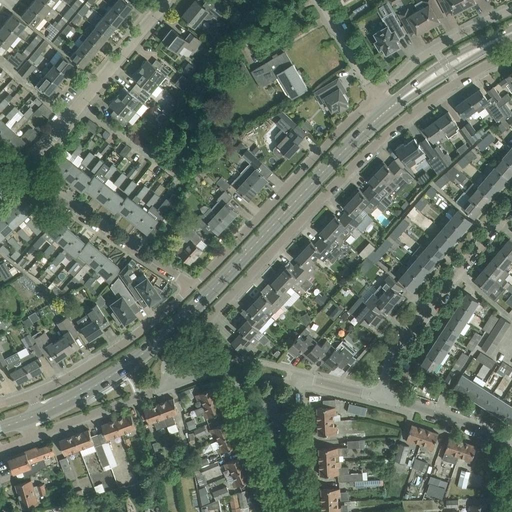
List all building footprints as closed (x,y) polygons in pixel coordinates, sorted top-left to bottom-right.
[(42,17),(51,7),(42,0),(33,0),(29,6),(42,17)] [(82,0),(76,0),(70,7),(75,11),(83,1),(82,0)] [(123,0),(114,0),(116,1),(111,6),(112,7),(124,17),(132,7),(123,0)] [(210,18),(213,16),(218,20),(225,11),(211,0),(207,0),(202,6),(196,0),(183,16),(188,20),(190,22),(195,26),(202,17),(206,18),(210,18)] [(418,10),(429,29),(440,23),(433,11),(439,8),(434,0),(422,0),(425,6),(418,10)] [(465,10),(459,0),(438,0),(442,6),(447,3),(453,16),(465,10)] [(459,0),(465,10),(476,4),(474,0),(459,0)] [(77,13),(82,16),(89,8),(84,4),(77,13)] [(34,27),(42,17),(29,6),(20,16),(34,27)] [(67,21),(75,11),(70,7),(62,17),(67,21)] [(115,27),(124,17),(112,7),(103,17),(115,27)] [(429,29),(418,10),(411,14),(408,8),(398,14),(406,27),(411,24),(418,36),(429,29)] [(4,24),(17,35),(26,25),(12,13),(4,24)] [(75,25),(82,16),(77,13),(70,21),(75,25)] [(352,21),(357,18),(354,13),(349,16),(352,21)] [(393,13),(383,18),(387,26),(374,33),(378,40),(375,41),(380,49),(383,47),(387,54),(388,53),(389,54),(394,51),(393,50),(400,46),(396,40),(405,34),(393,13)] [(59,31),(67,21),(62,17),(57,23),(55,21),(52,25),(54,26),(54,27),(59,31)] [(107,37),(115,27),(103,17),(95,27),(107,37)] [(0,37),(9,45),(17,35),(4,24),(0,27),(0,37)] [(65,36),(72,28),(68,24),(61,32),(65,36)] [(50,41),(59,31),(54,27),(45,37),(50,41)] [(99,47),(107,37),(95,27),(87,37),(99,47)] [(163,37),(165,38),(163,40),(167,43),(169,45),(169,44),(179,52),(178,51),(184,43),(193,51),(201,41),(191,33),(186,40),(172,29),(169,33),(168,31),(163,37)] [(57,46),(65,36),(61,32),(52,43),(57,46)] [(82,33),(78,38),(83,42),(78,47),(90,57),(99,47),(87,37),(82,33)] [(34,48),(42,38),(37,34),(29,44),(34,48)] [(0,54),(0,55),(9,45),(0,37),(0,54)] [(35,50),(40,54),(49,43),(44,40),(35,50)] [(90,57),(74,43),(73,42),(69,47),(75,51),(70,57),(82,67),(90,57)] [(25,58),(34,48),(29,44),(20,54),(25,58)] [(209,48),(205,53),(209,57),(213,53),(209,48)] [(33,62),(40,54),(35,50),(29,59),(33,62)] [(274,58),(252,71),(261,86),(279,75),(292,97),(307,88),(293,64),(285,51),(279,55),(277,53),(273,56),(274,58)] [(20,54),(20,55),(17,52),(13,57),(10,54),(6,59),(12,64),(17,69),(25,58),(20,54)] [(65,75),(74,64),(61,54),(53,64),(65,75)] [(27,60),(18,72),(25,78),(35,66),(27,60)] [(162,62),(160,63),(157,61),(153,66),(146,60),(145,61),(143,61),(140,67),(139,69),(158,85),(170,71),(166,68),(168,67),(162,62)] [(65,75),(53,64),(50,61),(46,66),(49,69),(45,74),(44,75),(57,85),(65,75)] [(249,68),(247,63),(232,71),(235,77),(241,73),(241,74),(249,68)] [(147,99),(158,85),(139,69),(138,70),(132,75),(133,76),(132,78),(138,84),(135,88),(147,99)] [(44,75),(45,74),(40,70),(36,75),(40,79),(34,87),(41,93),(43,91),(48,95),(57,85),(44,75)] [(511,73),(507,77),(500,83),(503,88),(506,85),(511,93),(511,92),(511,73)] [(181,75),(173,84),(183,91),(190,82),(181,75)] [(340,111),(348,106),(346,103),(348,102),(343,93),(347,91),(339,78),(314,93),(321,104),(326,101),(332,111),(338,107),(340,111)] [(147,99),(135,88),(131,93),(124,87),(122,89),(121,88),(118,95),(116,96),(130,108),(130,107),(135,112),(147,99)] [(499,107),(502,105),(511,98),(508,93),(502,98),(494,87),(487,91),(492,97),(499,107)] [(492,97),(488,100),(480,89),(468,97),(476,109),(479,112),(486,107),(497,122),(499,120),(504,115),(503,114),(499,107),(492,97)] [(126,112),(130,108),(116,96),(115,98),(109,102),(110,104),(109,105),(116,111),(111,116),(124,126),(132,117),(126,112)] [(5,97),(0,102),(0,111),(10,101),(5,97)] [(172,97),(167,102),(172,106),(176,101),(172,97)] [(464,118),(476,109),(468,97),(456,106),(464,118)] [(39,107),(42,103),(37,98),(33,102),(39,107)] [(502,105),(499,107),(503,114),(504,115),(511,125),(511,108),(507,102),(502,105)] [(42,113),(46,117),(52,112),(42,103),(39,107),(37,109),(42,113)] [(166,104),(161,111),(168,117),(172,109),(166,104)] [(10,120),(17,112),(19,110),(14,106),(5,116),(10,120)] [(29,108),(23,114),(24,115),(28,118),(28,119),(32,114),(33,113),(29,108)] [(42,113),(37,109),(33,113),(32,114),(36,117),(39,117),(42,113)] [(17,112),(10,120),(5,124),(0,129),(0,142),(3,145),(14,133),(28,119),(28,118),(24,115),(22,117),(17,112)] [(436,120),(445,132),(449,137),(458,131),(457,129),(460,128),(457,124),(448,112),(436,120)] [(159,114),(157,116),(158,119),(160,121),(160,124),(163,126),(168,118),(163,113),(162,114),(159,114)] [(496,127),(502,134),(511,125),(504,115),(499,120),(502,123),(496,127)] [(294,130),(281,118),(276,124),(281,129),(275,136),(275,140),(279,143),(277,145),(274,149),(274,152),(280,157),(279,158),(285,152),(289,156),(300,145),(298,144),(303,138),(294,130)] [(94,133),(99,127),(88,120),(84,126),(94,133)] [(301,126),(308,133),(314,126),(306,120),(301,126)] [(436,120),(425,129),(433,141),(434,141),(437,146),(438,145),(441,143),(441,140),(439,137),(445,132),(436,120)] [(464,126),(475,141),(486,132),(482,127),(477,131),(470,122),(464,126)] [(475,141),(464,126),(459,129),(471,145),(475,141)] [(27,145),(38,133),(33,129),(28,129),(19,138),(14,133),(3,145),(12,154),(23,142),(24,143),(24,142),(27,145)] [(484,139),(489,145),(496,139),(490,133),(484,139)] [(425,150),(430,157),(431,158),(437,154),(433,149),(426,139),(420,143),(418,144),(414,139),(405,146),(403,144),(396,149),(406,163),(410,167),(416,163),(413,158),(425,150)] [(482,151),(489,145),(484,139),(477,145),(482,151)] [(105,141),(98,151),(103,154),(110,145),(105,141)] [(151,141),(147,146),(152,150),(156,145),(151,141)] [(236,148),(241,153),(247,148),(241,142),(236,148)] [(256,142),(249,143),(250,150),(257,149),(256,142)] [(468,148),(465,143),(457,149),(461,154),(468,148)] [(71,154),(65,150),(61,155),(61,154),(51,168),(61,176),(71,162),(75,158),(84,147),(79,144),(71,154)] [(126,156),(130,146),(123,144),(119,154),(126,156)] [(437,146),(433,149),(437,154),(446,167),(453,161),(447,153),(445,155),(438,145),(437,146)] [(257,146),(252,151),(258,156),(262,151),(257,146)] [(273,172),(248,149),(243,154),(251,162),(241,173),(258,190),(268,179),(267,178),(256,169),(262,163),(273,172)] [(464,156),(470,162),(476,156),(471,150),(464,156)] [(89,152),(81,162),(85,166),(94,155),(89,152)] [(216,152),(211,158),(215,160),(218,160),(221,157),(216,152)] [(446,167),(437,154),(431,158),(430,157),(428,159),(427,159),(431,165),(438,175),(446,167)] [(463,168),(470,162),(464,156),(457,162),(463,168)] [(508,179),(511,174),(511,164),(504,158),(495,167),(508,179)] [(99,169),(104,163),(99,159),(91,170),(95,174),(99,169)] [(403,177),(409,183),(414,178),(395,160),(388,166),(383,162),(374,171),(394,189),(399,185),(398,182),(403,177)] [(71,184),(81,170),(85,166),(81,162),(81,163),(77,167),(71,162),(61,176),(71,184)] [(109,167),(105,173),(109,177),(116,168),(112,164),(109,167)] [(462,183),(467,177),(454,166),(448,171),(462,183)] [(133,167),(126,175),(131,179),(138,171),(133,167)] [(495,167),(487,177),(500,188),(508,179),(495,167)] [(91,178),(81,192),(84,188),(94,196),(104,183),(109,177),(105,173),(99,169),(95,174),(91,178)] [(71,184),(81,192),(91,178),(82,171),(81,170),(71,184)] [(390,194),(394,189),(374,171),(366,179),(372,184),(367,189),(380,201),(381,200),(387,207),(392,201),(386,195),(387,194),(390,194)] [(118,187),(127,176),(122,172),(113,183),(117,187),(118,187)] [(249,200),(258,190),(241,173),(240,174),(246,180),(241,184),(235,179),(231,183),(238,189),(237,189),(249,200)] [(445,173),(435,183),(441,188),(444,185),(446,184),(450,179),(445,173)] [(487,177),(483,174),(483,173),(475,183),(479,187),(492,198),(500,188),(487,177)] [(216,182),(225,190),(230,185),(221,177),(216,182)] [(137,184),(132,180),(123,191),(128,195),(137,184)] [(104,183),(94,196),(104,204),(114,191),(104,183)] [(126,196),(113,212),(114,212),(117,209),(126,216),(136,204),(140,198),(141,199),(149,189),(144,185),(136,195),(135,195),(131,200),(126,196)] [(432,198),(437,191),(432,186),(426,193),(432,198)] [(483,208),(492,198),(479,187),(470,197),(483,208)] [(380,201),(367,189),(363,193),(358,188),(350,197),(363,209),(368,213),(370,212),(373,210),(375,208),(375,207),(380,201)] [(212,208),(228,223),(237,212),(227,203),(232,197),(225,190),(217,199),(218,201),(212,208)] [(113,212),(126,196),(124,199),(114,191),(104,204),(114,211),(113,212)] [(150,207),(151,206),(159,196),(154,193),(146,204),(150,207)] [(146,233),(151,237),(178,197),(177,197),(173,194),(168,201),(166,199),(157,210),(151,206),(150,207),(147,212),(137,224),(146,232),(145,233),(146,233)] [(415,205),(421,211),(429,201),(423,196),(415,205)] [(22,219),(32,210),(20,197),(11,206),(22,219)] [(368,213),(363,209),(350,197),(342,205),(347,210),(343,214),(356,226),(364,218),(368,213)] [(475,218),(483,208),(470,197),(462,207),(475,218)] [(147,212),(136,204),(126,216),(137,224),(147,212)] [(408,213),(406,216),(409,219),(415,224),(419,228),(428,217),(421,211),(415,205),(415,206),(408,213)] [(13,227),(22,219),(11,206),(1,215),(13,227)] [(211,208),(211,207),(204,214),(193,224),(198,229),(200,227),(203,229),(208,234),(214,228),(218,233),(228,223),(212,208),(211,208)] [(463,231),(472,221),(459,210),(450,220),(463,231)] [(356,226),(343,214),(339,219),(334,214),(326,222),(339,234),(343,239),(345,240),(350,234),(350,233),(356,226)] [(7,232),(13,227),(1,215),(0,216),(0,232),(3,236),(4,236),(7,240),(7,241),(16,250),(17,250),(21,247),(11,236),(7,232)] [(406,216),(398,226),(404,231),(407,228),(410,230),(415,224),(409,219),(406,216)] [(55,239),(66,227),(56,219),(57,218),(56,218),(45,231),(42,235),(41,235),(32,245),(28,250),(34,254),(38,250),(37,249),(45,239),(50,234),(55,239)] [(30,219),(26,223),(36,235),(39,232),(41,230),(35,223),(30,219)] [(455,241),(463,231),(450,220),(442,230),(455,241)] [(343,239),(339,234),(326,222),(318,231),(323,236),(319,240),(337,258),(342,253),(337,247),(339,246),(343,242),(343,239)] [(455,241),(442,230),(435,224),(426,234),(433,240),(447,251),(455,241)] [(159,235),(164,228),(160,225),(154,232),(159,235)] [(202,250),(207,244),(201,239),(202,238),(189,225),(176,239),(186,248),(180,254),(190,263),(202,250)] [(398,226),(389,236),(398,244),(401,241),(398,238),(404,231),(398,226)] [(64,248),(75,235),(66,227),(55,239),(64,248)] [(21,228),(16,232),(26,242),(29,244),(31,241),(30,239),(30,238),(21,228)] [(74,256),(84,244),(75,235),(64,248),(74,256)] [(386,240),(381,246),(387,251),(393,244),(387,238),(386,240)] [(511,241),(510,239),(501,249),(511,258),(511,241)] [(74,256),(64,268),(68,271),(77,260),(83,265),(98,248),(88,240),(84,244),(77,253),(76,253),(74,256)] [(337,258),(319,240),(315,244),(309,240),(301,248),(314,260),(318,256),(323,261),(327,257),(333,263),(337,258)] [(438,261),(447,251),(433,240),(425,249),(438,261)] [(10,251),(2,244),(0,246),(0,250),(6,256),(10,251)] [(51,244),(42,254),(46,257),(55,247),(51,244)] [(420,245),(412,255),(417,259),(430,270),(438,261),(425,249),(420,245)] [(376,248),(368,257),(375,264),(383,255),(387,251),(381,246),(378,250),(376,248)] [(83,265),(74,276),(79,280),(87,271),(91,265),(97,270),(107,257),(98,248),(83,265)] [(295,266),(307,278),(311,282),(314,279),(310,276),(316,269),(310,264),(314,260),(301,248),(293,257),(299,261),(295,266)] [(369,254),(363,249),(359,253),(365,259),(369,255),(369,254)] [(504,269),(511,259),(511,258),(501,249),(493,259),(504,269)] [(20,254),(17,250),(16,250),(10,256),(15,260),(20,254)] [(61,252),(51,262),(56,266),(65,256),(61,252)] [(118,273),(114,269),(117,265),(107,257),(97,270),(84,285),(87,288),(100,273),(106,278),(104,280),(109,284),(118,273)] [(367,257),(362,263),(364,264),(367,267),(371,267),(374,263),(367,257)] [(421,280),(430,270),(417,259),(408,269),(421,280)] [(510,273),(504,269),(493,259),(484,269),(495,279),(506,288),(510,283),(505,279),(510,273)] [(118,273),(137,300),(137,299),(143,295),(145,298),(144,298),(149,305),(151,303),(152,304),(158,300),(157,299),(160,297),(158,295),(162,289),(153,284),(152,286),(148,279),(144,273),(136,279),(132,281),(127,274),(132,268),(128,263),(127,263),(118,273)] [(313,283),(311,282),(307,278),(295,266),(290,270),(285,265),(277,274),(290,286),(294,282),(299,287),(300,286),(306,291),(313,283)] [(413,290),(421,280),(408,269),(400,279),(413,290)] [(506,288),(495,279),(484,269),(475,279),(484,286),(481,289),(488,296),(496,287),(498,289),(501,284),(506,288)] [(9,271),(1,276),(4,280),(12,275),(9,271)] [(277,274),(269,282),(274,287),(270,292),(286,306),(288,308),(301,295),(298,293),(296,291),(290,286),(277,274)] [(377,289),(396,305),(404,296),(398,291),(402,287),(389,275),(377,289)] [(135,315),(128,306),(135,301),(118,277),(110,287),(118,298),(110,304),(115,310),(111,313),(111,312),(110,313),(119,325),(119,324),(123,322),(124,323),(126,322),(128,322),(133,319),(133,317),(135,315)] [(54,285),(51,289),(57,295),(61,290),(54,285)] [(389,314),(396,305),(377,289),(366,302),(371,307),(379,314),(383,309),(389,314)] [(56,300),(60,306),(75,298),(71,291),(56,300)] [(261,291),(253,300),(271,316),(275,312),(280,307),(284,309),(286,306),(270,292),(266,296),(261,291)] [(322,296),(317,303),(322,308),(330,299),(324,294),(322,296)] [(460,304),(472,312),(479,301),(467,294),(460,304)] [(275,320),(271,316),(253,300),(245,308),(250,313),(246,317),(261,332),(263,333),(275,320)] [(86,315),(77,321),(81,328),(88,340),(90,338),(91,340),(96,337),(95,335),(102,331),(100,329),(109,323),(100,309),(97,304),(91,308),(89,309),(85,312),(86,315)] [(466,322),(472,312),(460,304),(453,314),(466,322)] [(344,309),(338,305),(329,316),(334,321),(344,309)] [(379,314),(371,307),(368,311),(362,307),(354,316),(368,327),(372,323),(377,327),(385,318),(379,314)] [(307,313),(300,316),(303,322),(306,325),(310,320),(307,313)] [(459,332),(466,322),(453,314),(447,324),(459,332)] [(499,318),(495,316),(492,314),(487,322),(494,326),(499,318)] [(0,326),(1,326),(3,329),(4,330),(15,321),(12,317),(7,321),(4,323),(0,318),(0,326)] [(23,321),(27,328),(33,324),(29,317),(23,321)] [(77,331),(74,326),(67,317),(57,324),(64,336),(58,339),(67,353),(79,346),(71,334),(77,331)] [(236,327),(242,332),(238,336),(232,343),(245,355),(259,340),(256,337),(261,332),(246,317),(236,327)] [(498,322),(508,328),(511,323),(501,317),(498,322)] [(489,333),(494,326),(487,322),(483,329),(489,333)] [(505,332),(508,328),(498,322),(496,326),(505,332)] [(452,342),(459,332),(447,324),(440,334),(452,342)] [(502,337),(505,332),(496,326),(493,331),(502,337)] [(306,356),(317,342),(308,334),(309,333),(305,329),(296,339),(290,346),(287,349),(296,357),(301,352),(306,356)] [(42,333),(40,330),(31,336),(36,343),(43,353),(48,349),(56,361),(67,353),(58,339),(52,343),(45,332),(42,333)] [(370,331),(366,335),(366,338),(370,341),(375,336),(370,331)] [(499,341),(502,337),(493,331),(490,335),(499,341)] [(482,336),(477,333),(476,332),(471,339),(477,344),(482,336)] [(36,343),(31,336),(29,333),(23,337),(30,347),(36,343)] [(446,352),(452,342),(440,334),(434,345),(446,352)] [(290,346),(296,339),(291,335),(285,342),(290,346)] [(497,345),(499,341),(490,335),(487,339),(497,345)] [(473,351),(477,344),(471,339),(466,347),(467,348),(473,351)] [(494,350),(497,345),(487,339),(484,344),(494,350)] [(324,362),(335,349),(326,341),(321,346),(317,342),(306,356),(314,363),(319,358),(324,362)] [(491,354),(494,350),(484,344),(482,348),(491,354)] [(439,362),(446,352),(434,345),(427,355),(439,362)] [(335,349),(324,362),(333,370),(337,364),(342,368),(356,352),(356,351),(356,352),(353,350),(352,349),(350,349),(349,351),(344,347),(340,352),(335,349)] [(20,359),(29,377),(44,369),(38,357),(33,349),(29,352),(29,353),(20,358),(20,359)] [(469,356),(464,353),(463,352),(458,359),(464,364),(469,356)] [(484,364),(488,357),(480,352),(476,359),(484,364)] [(433,373),(439,362),(427,355),(421,365),(433,373)] [(491,369),(495,362),(488,357),(484,364),(491,369)] [(15,384),(29,377),(20,359),(6,366),(9,372),(15,384)] [(459,371),(464,364),(458,359),(453,367),(459,371)] [(504,373),(509,366),(502,362),(500,365),(498,369),(499,369),(504,373)] [(451,384),(458,374),(451,370),(445,380),(451,384)] [(472,381),(462,374),(454,386),(465,393),(472,381)] [(475,399),(483,387),(472,381),(465,393),(475,399)] [(483,387),(475,399),(485,406),(493,394),(496,388),(486,382),(483,387)] [(205,405),(219,399),(214,387),(196,395),(198,400),(202,399),(205,405)] [(493,394),(485,406),(495,412),(503,400),(493,394)] [(174,422),(172,415),(179,412),(173,398),(159,404),(167,425),(174,422)] [(322,408),(336,407),(335,398),(322,399),(322,408)] [(205,419),(223,411),(219,399),(205,405),(207,412),(203,414),(205,419)] [(505,419),(511,408),(511,405),(503,400),(495,412),(505,419)] [(365,416),(367,408),(350,403),(348,412),(365,416)] [(158,428),(167,425),(159,404),(144,409),(149,423),(155,421),(158,428)] [(318,421),(334,420),(333,414),(336,414),(336,407),(322,408),(317,408),(318,421)] [(116,419),(122,433),(136,428),(131,414),(116,419)] [(107,439),(122,433),(116,419),(102,425),(107,439)] [(196,427),(193,419),(186,422),(189,430),(196,427)] [(318,421),(319,435),(337,434),(337,425),(334,426),(334,420),(318,421)] [(219,440),(233,434),(228,422),(209,430),(211,435),(216,433),(219,440)] [(420,444),(425,429),(412,425),(406,441),(413,444),(413,441),(420,444)] [(194,430),(197,437),(206,433),(203,426),(194,430)] [(433,450),(439,434),(425,429),(420,444),(428,446),(427,448),(433,450)] [(89,430),(74,435),(79,449),(82,456),(96,451),(95,446),(94,443),(89,430)] [(222,446),(217,448),(219,453),(238,445),(233,434),(219,440),(222,446)] [(65,454),(79,449),(74,435),(60,441),(65,454)] [(459,457),(463,442),(450,437),(443,459),(456,464),(459,457)] [(124,440),(124,441),(124,442),(127,448),(132,446),(129,438),(124,440)] [(365,440),(348,441),(348,447),(348,448),(360,448),(365,447),(365,440)] [(109,441),(102,443),(110,464),(111,468),(118,466),(109,441)] [(471,463),(477,446),(463,442),(459,457),(466,459),(465,461),(471,463)] [(102,443),(95,446),(96,451),(103,467),(110,464),(102,443)] [(8,459),(14,474),(23,470),(25,476),(34,473),(46,466),(58,462),(52,444),(8,459)] [(392,470),(399,471),(402,472),(409,446),(399,444),(392,470)] [(348,455),(348,448),(348,447),(319,449),(320,462),(340,461),(339,456),(348,455)] [(195,458),(204,455),(201,448),(192,451),(195,458)] [(233,474),(247,468),(242,456),(224,464),(226,469),(230,468),(233,474)] [(193,463),(196,470),(210,464),(207,457),(193,463)] [(189,458),(181,460),(184,472),(192,470),(189,458)] [(64,471),(70,469),(67,459),(61,461),(64,471)] [(196,470),(194,470),(200,486),(208,483),(204,474),(221,467),(218,461),(210,464),(196,470)] [(340,461),(320,462),(321,475),(338,475),(338,482),(349,481),(356,481),(363,480),(363,473),(348,474),(348,467),(341,467),(341,461),(340,461)] [(422,461),(419,470),(425,472),(428,463),(422,461)] [(454,466),(446,463),(441,479),(449,482),(454,466)] [(147,470),(150,479),(158,476),(156,467),(147,470)] [(247,468),(233,474),(227,477),(229,483),(232,482),(234,487),(252,480),(247,468)] [(469,478),(460,476),(458,487),(466,489),(469,478)] [(31,480),(16,484),(19,496),(35,492),(39,491),(37,486),(33,487),(31,480)] [(356,481),(349,481),(349,485),(356,485),(356,489),(364,489),(364,486),(379,485),(383,485),(383,480),(364,481),(356,481)] [(430,483),(427,493),(442,498),(445,488),(430,483)] [(102,484),(94,486),(97,494),(105,492),(102,484)] [(205,487),(199,489),(202,505),(210,503),(206,493),(208,493),(205,487)] [(216,500),(230,494),(227,487),(213,492),(216,500)] [(322,503),(338,502),(338,496),(340,496),(340,488),(321,489),(322,503)] [(84,497),(82,490),(73,493),(74,499),(84,497)] [(35,492),(19,496),(23,509),(38,504),(36,497),(40,496),(39,491),(35,492)] [(248,507),(245,491),(238,492),(241,508),(248,507)] [(237,493),(229,495),(231,508),(232,511),(240,511),(240,508),(240,507),(239,507),(237,493)] [(201,509),(201,511),(209,511),(209,510),(219,508),(218,500),(202,507),(202,509),(201,509)] [(322,503),(322,511),(341,511),(341,507),(338,507),(338,502),(322,503)]
